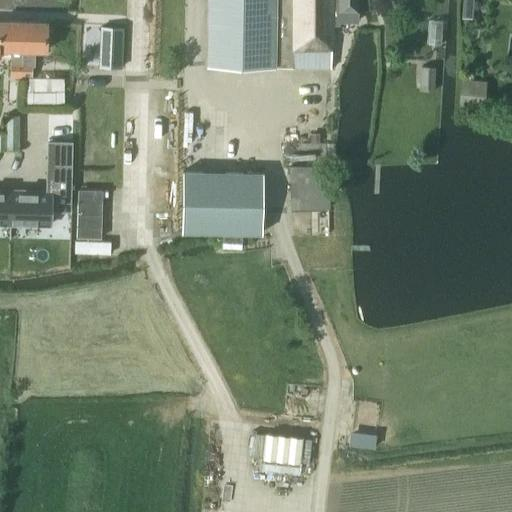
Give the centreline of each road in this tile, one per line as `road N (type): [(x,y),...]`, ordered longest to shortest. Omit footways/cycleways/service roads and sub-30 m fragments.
road 1 (unknown): [(144,0),(144,225),(170,297)]
road 2 (track): [(316,511),(330,355),(281,239)]
